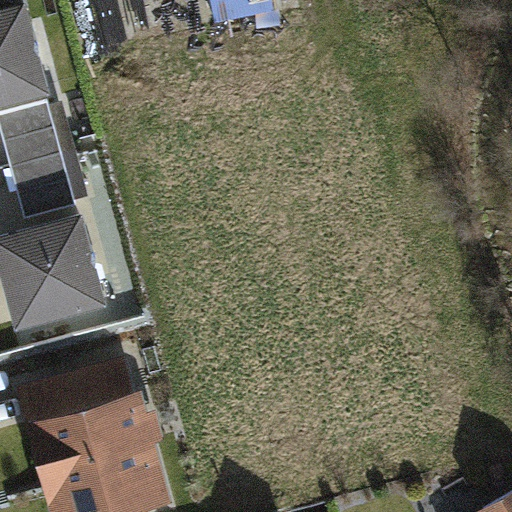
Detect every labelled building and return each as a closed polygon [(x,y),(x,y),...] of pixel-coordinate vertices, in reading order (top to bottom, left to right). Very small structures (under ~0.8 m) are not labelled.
[(23,0),(7,0),(0,2),(0,98),(47,85),(23,0)] [(47,96),(0,109),(0,121),(11,161),(75,144),(68,118),(54,122),(47,96)] [(75,144),(11,161),(26,214),(76,200),(69,174),(82,170),(75,144)] [(79,209),(0,228),(0,272),(13,320),(104,297),(79,209)] [(72,368),(81,401),(27,416),(50,496),(65,492),(69,511),(108,511),(163,497),(124,354),(72,368)] [(511,511),(511,487),(469,511),(511,511)]
